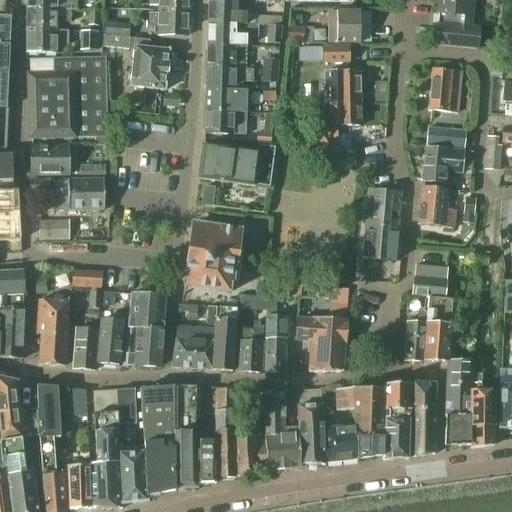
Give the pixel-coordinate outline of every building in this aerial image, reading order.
[(27,0),(27,12),(71,12),(75,12),(75,1),(66,1),(65,0),(27,0)] [(157,8),(157,13),(187,13),(187,0),(150,0),(150,8),(157,8)] [(438,0),(434,46),(474,51),(476,48),(478,29),(465,27),(468,0),(438,0)] [(208,3),(207,27),(253,28),(253,16),(235,15),(235,4),(208,3)] [(27,12),(27,33),(68,33),(56,33),(56,24),(71,24),(71,12),(27,12)] [(87,27),(98,27),(98,13),(88,13),(87,27)] [(157,29),(157,37),(186,37),(187,13),(157,13),(157,17),(150,17),(149,29),(157,29)] [(336,13),(328,13),(328,27),(328,46),(335,46),(359,45),(358,13),(336,13)] [(0,18),(0,34),(9,35),(10,19),(4,18),(0,18)] [(105,25),(104,36),(127,39),(129,28),(105,25)] [(289,45),(302,46),(304,27),(290,26),(289,45)] [(207,27),(207,49),(246,50),(246,39),(258,39),(258,28),(255,28),(253,28),(207,27)] [(266,43),(279,44),(280,28),(267,27),(266,43)] [(27,33),(27,55),(55,55),(56,47),(68,47),(68,33),(56,33),(27,33)] [(80,33),(79,52),(97,52),(97,33),(80,33)] [(0,74),(8,75),(9,59),(8,59),(9,35),(0,34),(0,74)] [(128,89),(163,93),(168,53),(148,51),(149,43),(103,37),(102,48),(133,52),(128,89)] [(348,65),(348,47),(321,47),(321,64),(348,65)] [(207,49),(206,70),(245,71),(246,50),(207,49)] [(27,76),(28,110),(29,141),(107,139),(107,119),(119,120),(120,113),(107,112),(107,111),(105,60),(53,61),(53,75),(27,76)] [(265,61),(262,84),(275,85),(277,85),(279,62),(277,62),(265,61)] [(500,79),(502,64),(492,63),(491,78),(500,79)] [(206,70),(205,93),(233,93),(241,93),(242,84),(250,84),(253,84),(253,71),(250,71),(245,71),(206,70)] [(456,115),(460,74),(432,71),(428,112),(456,115)] [(0,109),(7,110),(8,75),(0,74),(0,109)] [(335,74),(323,74),(323,106),(335,106),(360,105),(360,74),(335,74)] [(511,84),(503,84),(502,102),(505,103),(504,119),(511,119),(511,84)] [(205,93),(205,114),(243,115),(246,115),(246,93),(241,93),(233,93),(205,93)] [(262,102),(274,102),(274,93),(263,93),(262,102)] [(162,107),(178,109),(179,96),(163,94),(162,107)] [(108,102),(107,111),(107,112),(120,113),(120,109),(121,104),(108,102)] [(338,127),(360,127),(360,105),(335,106),(323,106),(323,125),(320,125),(320,130),(323,130),(323,133),(317,133),(318,148),(338,148),(338,127)] [(205,114),(204,136),(231,137),(232,136),(245,136),(245,125),(246,115),(243,115),(205,114)] [(465,133),(427,129),(425,146),(463,151),(465,133)] [(511,132),(504,132),(503,145),(511,145),(511,132)] [(256,133),(255,144),(270,145),(271,135),(256,133)] [(486,138),(484,170),(484,171),(499,172),(501,147),(497,147),(498,139),(486,138)] [(203,146),(198,182),(235,186),(254,189),(254,188),(255,188),(266,189),(270,190),(276,150),(276,147),(270,147),(259,145),(257,154),(203,146)] [(30,177),(67,176),(68,148),(30,147),(30,177)] [(425,149),(422,182),(444,184),(445,173),(461,174),(461,169),(470,170),(472,154),(447,151),(447,152),(425,149)] [(0,182),(12,182),(14,182),(11,156),(5,156),(0,156),(0,182)] [(103,179),(103,166),(80,167),(80,179),(103,179)] [(29,195),(41,195),(49,195),(48,181),(29,181),(29,195)] [(68,213),(104,212),(103,182),(67,183),(68,213)] [(422,189),(418,225),(452,229),(454,210),(446,209),(447,191),(422,189)] [(0,193),(0,241),(5,242),(5,254),(20,253),(19,241),(19,193),(0,193)] [(367,193),(362,261),(394,262),(395,254),(399,255),(400,245),(396,245),(399,196),(367,193)] [(464,199),(462,216),(473,216),(474,200),(464,199)] [(39,242),(69,241),(69,223),(39,223),(39,242)] [(235,261),(239,232),(193,225),(190,243),(189,243),(188,254),(186,265),(188,265),(184,289),(228,295),(229,284),(231,285),(235,261)] [(474,265),(487,267),(488,256),(474,255),(474,265)] [(414,279),(412,295),(428,297),(428,298),(444,300),(445,298),(446,284),(447,269),(415,266),(414,279)] [(0,306),(0,296),(23,295),(20,273),(0,272),(0,306)] [(73,288),(100,290),(101,273),(74,272),(73,288)] [(267,286),(267,299),(286,300),(286,287),(287,280),(268,279),(267,286)] [(256,287),(255,298),(265,299),(266,287),(262,287),(256,286),(256,287)] [(330,290),(329,304),(347,306),(348,291),(330,290)] [(100,310),(100,293),(93,292),(93,293),(89,292),(88,310),(100,310)] [(103,306),(113,307),(114,294),(104,293),(103,306)] [(0,296),(0,306),(0,360),(1,361),(21,361),(23,298),(23,295),(0,296)] [(165,298),(132,296),(123,368),(160,369),(165,298)] [(255,298),(255,312),(265,312),(265,300),(265,299),(255,298)] [(423,362),(423,363),(447,363),(449,363),(452,363),(455,335),(455,333),(450,333),(452,303),(451,303),(451,301),(444,300),(428,298),(426,313),(427,314),(426,318),(423,362)] [(38,303),(36,336),(40,336),(38,366),(65,368),(69,305),(38,303)] [(180,307),(180,313),(188,313),(187,320),(196,320),(197,307),(181,306),(180,307)] [(197,332),(194,372),(212,373),(215,323),(216,319),(215,319),(216,309),(207,308),(205,332),(197,332)] [(406,320),(404,362),(423,363),(423,362),(426,318),(427,314),(426,313),(420,313),(419,322),(406,320)] [(215,323),(212,373),(231,374),(235,317),(226,317),(225,324),(215,323)] [(264,319),(264,374),(283,374),(284,341),(287,341),(288,319),(264,319)] [(310,344),(308,374),(342,374),(345,325),(298,321),(296,343),(310,344)] [(96,366),(117,368),(121,324),(100,322),(96,366)] [(239,341),(237,374),(261,375),(262,329),(259,329),(259,325),(253,324),(253,329),(252,329),(251,341),(239,341)] [(72,369),(72,371),(94,372),(96,331),(88,330),(73,329),(73,332),(72,368),(72,369)] [(176,330),(171,370),(194,372),(197,332),(176,330)] [(449,363),(445,413),(445,448),(471,447),(470,391),(472,376),(472,363),(452,363),(449,363)] [(472,376),(470,391),(471,447),(470,451),(492,447),(491,395),(481,395),(481,376),(478,376),(472,376)] [(15,384),(0,380),(0,445),(21,440),(37,438),(36,412),(19,413),(18,404),(16,384),(15,384)] [(434,456),(434,454),(435,385),(412,384),(410,458),(434,456)] [(383,418),(383,421),(409,421),(410,386),(383,385),(383,389),(383,418)] [(511,387),(499,387),(499,431),(511,430),(511,387)] [(39,464),(42,511),(64,511),(62,474),(55,474),(52,440),(60,439),(57,390),(36,388),(39,440),(39,464)] [(172,389),(140,391),(142,445),(172,444),(172,389)] [(174,389),(172,389),(172,444),(172,445),(174,445),(174,491),(196,491),(196,486),(196,443),(196,435),(194,435),(194,421),(199,421),(199,389),(195,389),(174,389)] [(360,389),(336,390),(336,411),(353,411),(354,421),(354,429),(355,429),(356,461),(359,461),(382,458),(383,421),(383,418),(383,389),(360,389)] [(85,393),(68,391),(69,418),(86,419),(85,393)] [(133,392),(115,393),(117,437),(122,437),(122,426),(135,425),(134,419),(133,392)] [(239,393),(216,392),(216,413),(216,481),(236,479),(236,439),(235,401),(239,401),(239,393)] [(320,392),(297,393),(298,429),(300,466),(325,467),(324,463),(321,430),(320,392)] [(95,466),(90,466),(91,510),(120,511),(121,505),(118,446),(116,446),(116,437),(117,437),(115,393),(92,394),(95,466)] [(283,393),(248,394),(249,431),(265,430),(284,430),(283,393)] [(200,434),(196,435),(196,443),(196,486),(215,485),(216,481),(216,413),(213,413),(213,426),(207,426),(207,443),(200,443),(200,434)] [(383,421),(382,458),(384,462),(408,460),(409,421),(383,421)] [(284,430),(265,430),(267,472),(300,469),(300,466),(298,429),(284,430)] [(354,429),(321,430),(324,463),(356,461),(355,429),(354,429)] [(236,439),(236,479),(257,478),(257,473),(267,472),(265,430),(249,431),(250,439),(236,439)] [(0,445),(0,462),(0,468),(1,468),(4,468),(4,469),(10,511),(36,511),(32,473),(25,473),(24,468),(22,442),(21,440),(0,445)] [(172,444),(142,445),(142,446),(145,498),(173,496),(174,491),(174,445),(172,445),(172,444)] [(121,446),(118,446),(121,505),(145,503),(145,498),(142,446),(142,454),(122,455),(121,446)] [(0,511),(9,511),(4,476),(2,476),(1,468),(0,468),(0,462),(0,511)] [(84,467),(67,468),(69,510),(85,510),(89,510),(91,509),(89,467),(87,467),(85,467),(84,467)]
